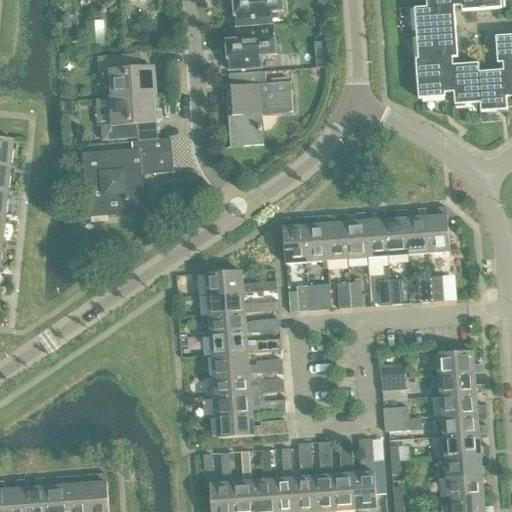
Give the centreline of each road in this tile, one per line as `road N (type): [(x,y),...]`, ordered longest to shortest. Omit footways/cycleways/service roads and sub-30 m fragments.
road 1 (tertiary): [(0,377),(242,212)]
road 2 (residential): [(362,319),(369,414),(363,423),(310,426),(303,418),(296,332)]
road 3 (residential): [(242,212),(201,149),(188,0)]
road 4 (tertiary): [(242,212),(317,156),(354,102)]
road 5 (residential): [(510,310),(362,319)]
road 6 (residential): [(482,171),(354,102)]
road 7 (residential): [(510,310),(500,201),(482,171)]
